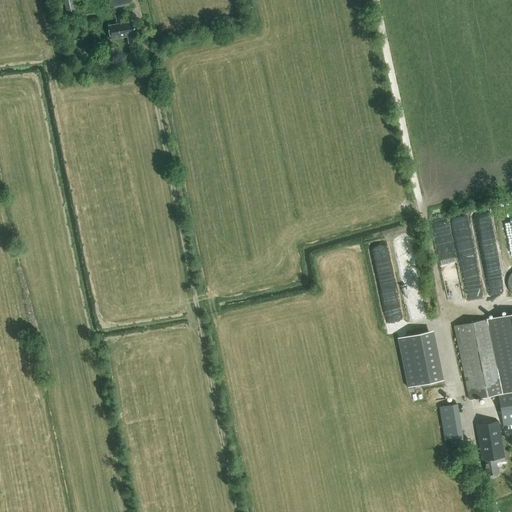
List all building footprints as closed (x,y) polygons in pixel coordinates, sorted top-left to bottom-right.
[(63,0),(66,13),(75,11),(73,0),(63,0)] [(129,0),(112,0),(115,11),(131,7),(129,0)] [(117,24),(116,24),(108,26),(111,40),(127,36),(129,43),(136,42),(135,35),(132,21),(123,23),(121,15),(115,16),(117,24)] [(373,241),(374,268),(392,267),(390,241),(373,241)] [(511,313),(489,318),(453,326),(468,400),(498,394),(503,426),(511,424),(511,313)] [(397,334),(406,385),(442,379),(433,328),(397,334)] [(457,402),(439,405),(445,439),(463,436),(457,402)] [(498,421),(475,425),(481,462),(484,462),(485,468),(484,469),(484,472),(485,473),(486,476),(498,474),(496,463),(505,462),(498,421)] [(453,465),(466,463),(464,449),(451,451),(453,465)]
